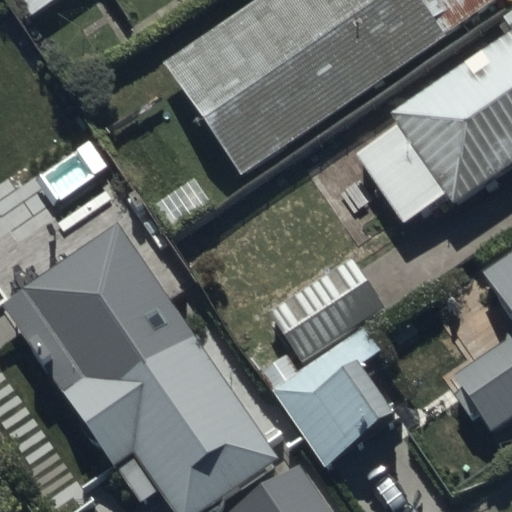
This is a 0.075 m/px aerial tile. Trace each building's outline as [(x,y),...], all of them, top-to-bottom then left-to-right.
[(15,0),(27,19),(56,0),(15,0)] [(264,0),(164,70),(242,180),(500,0),(264,0)] [(511,169),(511,31),(390,116),(399,130),(356,160),(403,228),(447,198),(455,209),(511,169)] [(163,493),(176,511),(210,511),(283,461),(118,227),(23,294),(3,308),(143,507),(163,493)] [(267,315),(302,364),(387,305),(352,256),(267,315)] [(511,257),(486,276),(511,313),(511,334),(452,377),(494,437),(511,424),(511,257)] [(278,397),(334,477),(406,428),(349,347),(278,397)] [(234,511),(332,511),(300,466),(234,511)]
